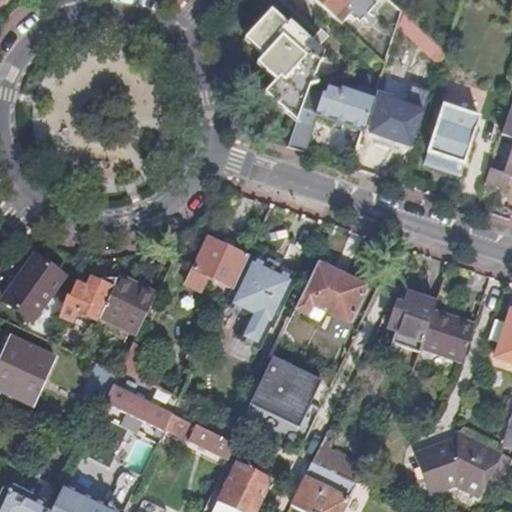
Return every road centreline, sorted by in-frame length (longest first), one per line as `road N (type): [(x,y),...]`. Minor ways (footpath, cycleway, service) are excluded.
road 1 (unclassified): [(205,152),(511,256)]
road 2 (residential): [(77,13),(28,43),(3,94),(13,162),(34,189)]
road 3 (residential): [(34,189),(83,216),(117,218),(176,193),(205,152)]
road 4 (residential): [(205,152),(211,95),(178,36)]
